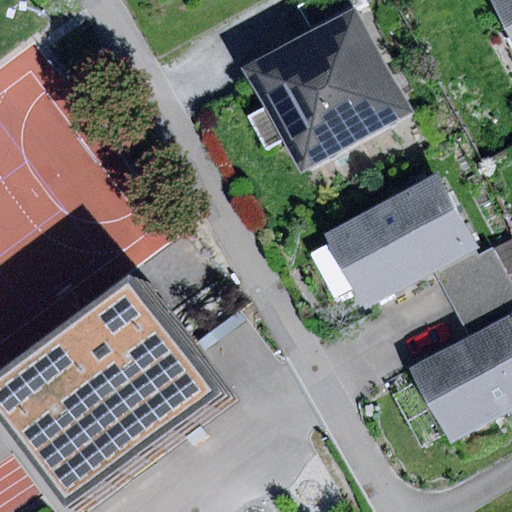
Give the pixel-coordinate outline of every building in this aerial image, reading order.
[(364,0),(307,0),(296,6),(312,35),(367,5),(364,0)] [(511,0),(493,0),(511,34),(511,0)] [(359,13),(247,74),(303,176),(415,114),(359,13)] [(438,176),(328,236),(368,308),(478,247),(438,176)] [(492,248),(436,278),(451,304),(507,274),(492,248)] [(511,284),(507,274),(451,304),(466,333),(511,308),(511,284)] [(136,281),(0,381),(0,409),(74,508),(223,398),(181,342),(136,281)] [(511,315),(411,369),(452,444),(511,412),(511,315)]
